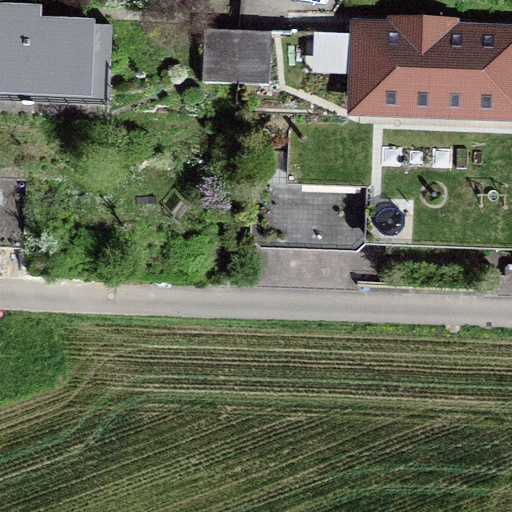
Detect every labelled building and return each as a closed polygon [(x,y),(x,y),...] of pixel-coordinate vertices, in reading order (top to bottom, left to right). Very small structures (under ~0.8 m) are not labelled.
[(34,14),(0,12),(0,91),(105,96),(107,28),(33,25),(34,14)] [(361,38),(358,106),(511,112),(511,75),(511,43),(439,41),(440,29),(399,28),(398,39),(361,38)] [(198,85),(232,86),(234,33),(200,32),(198,85)] [(232,86),(266,87),(268,35),(234,33),(232,86)] [(454,138),(250,131),(246,240),(296,242),(306,232),(366,234),(366,244),(511,249),(511,131),(454,130),(454,138)] [(25,181),(0,180),(0,250),(22,251),(25,181)]
